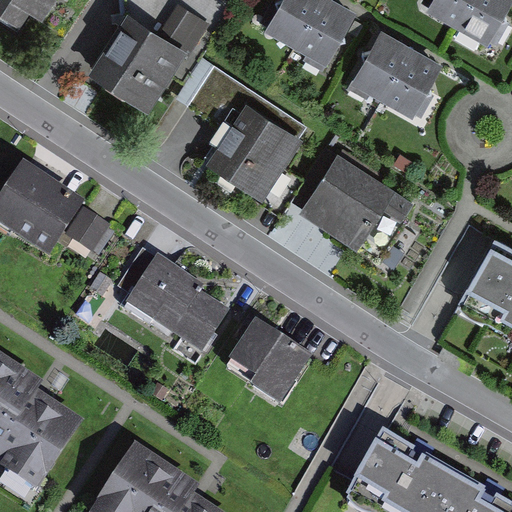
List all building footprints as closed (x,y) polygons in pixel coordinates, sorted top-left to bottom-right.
[(4,0),(44,25),(60,0),(4,0)] [(285,0),(270,27),(297,42),(321,0),(285,0)] [(321,0),(297,42),(324,58),(350,12),(329,0),(321,0)] [(433,0),(431,5),(459,20),(470,0),(433,0)] [(470,0),(459,20),(488,36),(507,0),(470,0)] [(105,73),(150,100),(182,48),(188,51),(207,19),(178,1),(160,31),(139,18),(105,73)] [(356,79),(384,94),(409,49),(382,34),(356,79)] [(384,94),(412,110),(437,65),(409,49),(384,94)] [(248,98),(216,156),(273,188),(305,130),(248,98)] [(344,153),(312,203),(366,236),(398,186),(344,153)] [(28,166),(0,205),(0,214),(59,255),(91,209),(28,166)] [(468,297),(511,322),(511,255),(498,247),(468,297)] [(156,252),(132,293),(208,338),(232,297),(156,252)] [(312,349),(258,317),(237,352),(292,384),(312,349)] [(470,360),(443,344),(436,356),(463,372),(470,360)] [(41,379),(0,353),(0,450),(40,475),(75,419),(33,393),(37,386),(41,379)] [(430,451),(391,428),(359,483),(354,492),(387,511),(435,511),(460,469),(430,451)] [(200,485),(138,447),(100,507),(107,511),(213,511),(191,498),(196,491),(200,485)] [(511,511),(511,499),(495,490),(460,469),(435,511),(511,511)]
